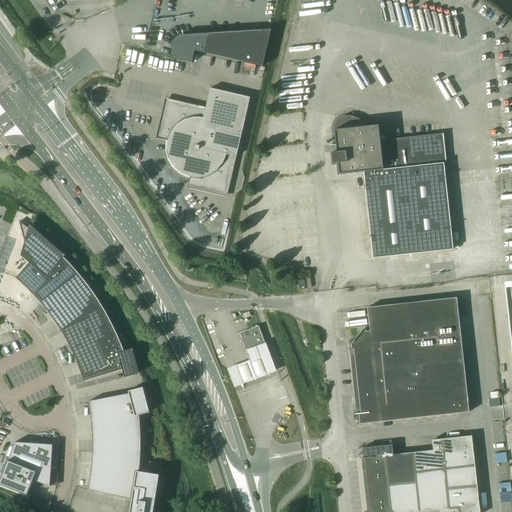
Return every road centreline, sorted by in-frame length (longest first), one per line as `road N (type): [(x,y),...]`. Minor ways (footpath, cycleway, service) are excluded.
road 1 (secondary): [(176,309),(36,101)]
road 2 (secondary): [(15,117),(161,312)]
road 3 (unknown): [(469,119),(476,258),(384,270)]
road 4 (unclassified): [(257,306),(320,299),(338,438)]
road 5 (secondary): [(248,470),(204,353),(176,309)]
road 6 (secondary): [(161,312),(229,467)]
road 7 (unclassified): [(338,438),(484,419)]
road 8 (unclassified): [(0,308),(41,340),(65,416)]
